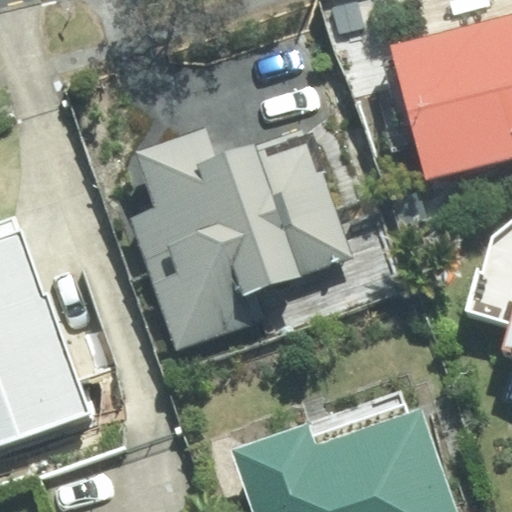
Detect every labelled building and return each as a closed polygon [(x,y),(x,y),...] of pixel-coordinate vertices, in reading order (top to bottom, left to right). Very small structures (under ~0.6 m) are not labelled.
[(511,0),(381,0),(360,6),(395,120),(511,84),(511,0)] [(244,37),(89,78),(149,303),(304,262),(244,37)] [(511,187),(469,331),(511,343),(511,187)] [(0,203),(0,407),(58,390),(0,203)] [(460,511),(428,419),(323,456),(315,433),(241,459),(259,511),(460,511)]
